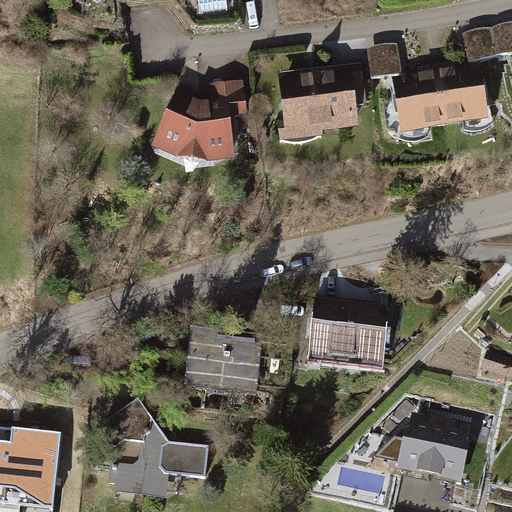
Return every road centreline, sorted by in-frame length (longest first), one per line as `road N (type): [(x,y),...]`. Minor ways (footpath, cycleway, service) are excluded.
road 1 (residential): [(0,351),(231,274),(511,204)]
road 2 (residential): [(511,1),(275,38),(159,45)]
